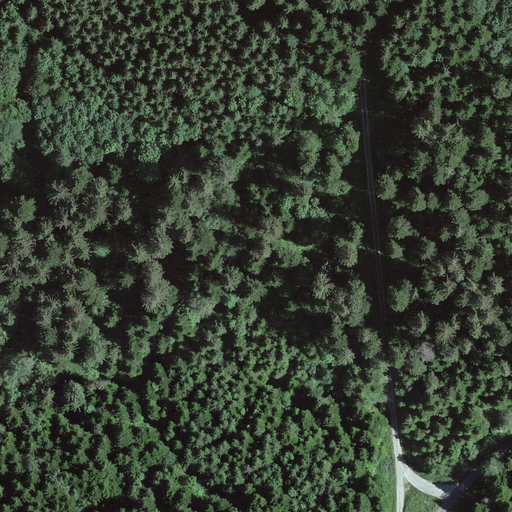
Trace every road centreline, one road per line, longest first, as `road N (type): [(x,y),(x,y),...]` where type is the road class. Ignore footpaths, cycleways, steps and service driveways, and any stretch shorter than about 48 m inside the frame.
road 1 (track): [(0,0),(29,197),(80,308),(161,437),(242,511)]
road 2 (track): [(400,511),(361,79),(365,44),(397,0)]
